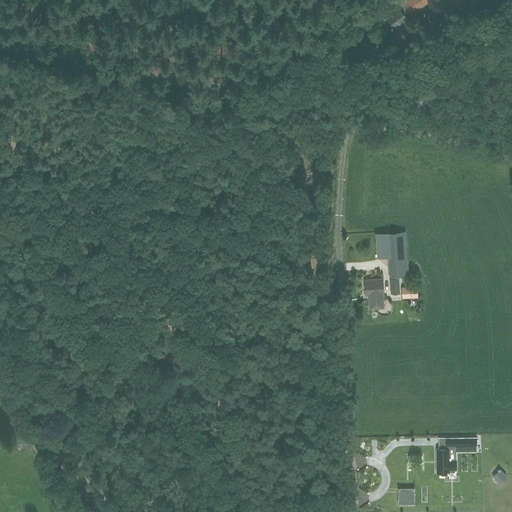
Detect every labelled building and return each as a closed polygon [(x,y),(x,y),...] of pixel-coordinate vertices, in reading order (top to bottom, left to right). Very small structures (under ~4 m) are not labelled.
[(429,0),(405,0),(403,2),(412,14),(429,1),(429,0)] [(395,27),(406,18),(398,6),(386,15),(395,27)] [(408,274),(405,231),(375,233),(376,258),(387,257),(389,275),(408,274)] [(389,278),(390,293),(399,292),(398,277),(389,278)] [(383,307),(382,278),(364,279),(365,295),(368,294),(369,307),(383,307)] [(417,286),(401,286),(402,298),(417,298),(417,286)] [(476,436),(446,437),(446,446),(476,446),(476,436)] [(436,448),(436,472),(448,472),(448,469),(455,469),(455,459),(448,459),(448,448),(436,448)] [(504,461),(496,470),(504,476),(511,467),(504,461)] [(412,494),(398,494),(398,504),(412,504),(415,504),(415,487),(412,488),(412,494)]
